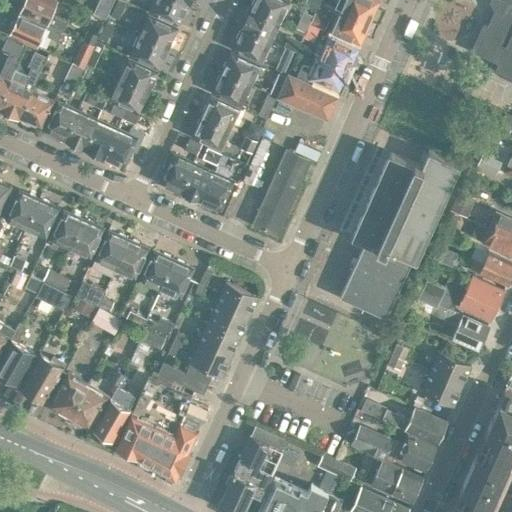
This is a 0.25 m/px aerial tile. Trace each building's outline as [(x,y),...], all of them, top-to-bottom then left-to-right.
[(23,0),(24,0),(19,10),(61,29),(65,20),(51,13),(56,0),(23,0)] [(97,0),(97,2),(92,12),(98,15),(105,18),(107,14),(109,10),(112,0),(97,0)] [(118,0),(116,0),(110,14),(118,18),(125,3),(118,0)] [(187,2),(181,0),(154,0),(150,9),(178,22),(182,13),(184,14),(188,6),(186,5),(187,2)] [(252,4),(251,7),(279,20),(288,0),(252,0),(251,4),(252,4)] [(305,0),(303,6),(314,11),(318,0),(305,0)] [(344,0),(341,8),(369,20),(378,0),(344,0)] [(493,14),(488,25),(483,22),(471,50),(497,62),(493,70),(511,78),(511,0),(489,0),(490,0),(504,7),(501,15),(496,13),(493,14)] [(251,7),(242,27),(270,40),(279,20),(251,7)] [(369,20),(341,8),(332,29),(360,41),(369,20)] [(309,22),(313,14),(303,9),(295,27),(304,31),(308,22),(309,22)] [(61,29),(19,10),(15,19),(11,20),(8,26),(10,29),(9,33),(36,45),(42,32),(57,39),(61,29)] [(323,28),(328,18),(320,15),(314,12),(313,14),(309,22),(311,23),(321,28),(323,29),(323,28)] [(148,13),(139,33),(167,46),(168,43),(171,42),(173,37),(172,35),(176,26),(148,13)] [(108,35),(109,36),(115,24),(106,20),(100,32),(108,35)] [(309,23),(304,34),(313,38),(318,27),(309,23)] [(270,40),(242,27),(241,30),(239,29),(235,37),(237,38),(233,47),(261,60),(270,40)] [(86,29),(82,38),(94,43),(95,40),(94,39),(96,34),(86,29)] [(100,32),(98,37),(106,41),(108,35),(100,32)] [(167,46),(139,33),(130,53),(158,66),(162,57),(165,56),(167,51),(166,48),(167,46)] [(329,34),(320,55),(348,68),(357,47),(329,34)] [(0,98),(9,78),(18,58),(18,59),(25,45),(6,37),(1,48),(9,51),(0,71),(0,98)] [(82,38),(71,61),(83,66),(86,61),(94,43),(82,38)] [(288,38),(284,46),(292,50),(292,49),(295,51),(299,43),(288,38)] [(103,43),(95,40),(94,43),(86,61),(93,64),(103,43)] [(292,50),(284,46),(275,66),(283,70),(292,50)] [(34,50),(27,65),(29,66),(39,70),(46,55),(34,50)] [(223,68),(222,71),(250,83),(259,63),(231,50),(227,59),(225,60),(222,65),(223,68)] [(348,68),(320,55),(310,76),(338,89),(348,68)] [(128,57),(119,77),(147,89),(148,87),(151,86),(153,81),(152,78),(156,69),(128,57)] [(83,66),(71,61),(62,80),(73,85),(79,72),(81,72),(83,66)] [(86,61),(83,66),(81,72),(87,75),(93,64),(86,61)] [(300,62),(295,74),(306,79),(311,67),(300,62)] [(0,106),(19,115),(31,88),(39,70),(29,66),(21,84),(9,78),(0,98),(0,106)] [(250,83),(222,71),(221,73),(218,74),(216,79),(217,82),(213,91),(241,103),(250,83)] [(269,91),(276,95),(285,75),(278,72),(269,91)] [(285,75),(276,95),(325,116),(324,118),(326,119),(327,117),(328,117),(338,93),(337,93),(337,94),(306,80),(306,79),(295,74),(294,75),(288,72),(286,76),(285,75)] [(147,89),(119,77),(110,97),(138,110),(142,101),(145,100),(147,95),(146,92),(147,89)] [(71,94),(82,99),(87,88),(76,83),(71,94)] [(31,88),(19,115),(21,116),(22,120),(29,123),(32,121),(41,125),(53,98),(31,88)] [(87,88),(82,99),(93,104),(97,95),(97,94),(97,93),(87,88)] [(257,112),(265,116),(275,96),(267,92),(257,112)] [(203,112),(202,114),(230,127),(239,107),(211,94),(207,103),(205,104),(202,109),(203,112)] [(481,99),(476,110),(496,119),(500,108),(481,99)] [(62,136),(65,137),(77,109),(57,100),(45,128),(54,132),(53,134),(61,137),(62,136)] [(111,110),(122,115),(125,108),(114,103),(111,110)] [(125,108),(122,115),(122,116),(135,122),(138,114),(125,108)] [(64,137),(84,146),(97,118),(77,109),(65,137),(64,137)] [(494,129),(506,135),(511,120),(511,115),(502,111),(494,129)] [(230,127),(202,114),(201,116),(198,118),(196,123),(197,125),(193,134),(221,147),(230,127)] [(84,146),(104,155),(117,127),(97,118),(84,146)] [(262,128),(251,123),(246,134),(257,139),(262,128)] [(117,127),(104,155),(105,155),(107,156),(106,158),(114,161),(115,160),(124,164),(137,136),(117,127)] [(240,147),(251,151),(257,139),(246,134),(240,147)] [(189,137),(184,147),(196,152),(201,142),(189,137)] [(202,156),(216,162),(221,152),(207,145),(202,156)] [(476,164),(494,172),(502,156),(484,147),(476,164)] [(253,222),(277,232),(310,158),(286,148),(253,222)] [(365,240),(339,295),(385,315),(411,261),(415,263),(459,163),(428,149),(428,150),(421,163),(414,160),(413,161),(388,149),(388,151),(389,151),(378,177),(376,176),(375,178),(377,179),(365,205),(364,204),(363,206),(364,207),(353,233),(351,232),(351,233),(365,240)] [(178,188),(181,189),(193,161),(173,152),(161,180),(170,184),(169,186),(177,190),(178,188)] [(221,152),(216,162),(230,168),(235,158),(221,152)] [(213,170),(201,198),(203,199),(202,201),(210,205),(211,203),(221,207),(232,181),(237,183),(246,163),(235,158),(230,168),(227,176),(213,170)] [(181,189),(201,198),(213,170),(193,161),(181,189)] [(0,208),(11,185),(1,181),(0,178),(0,208)] [(5,217),(25,226),(38,198),(36,196),(35,194),(30,191),(27,192),(18,188),(5,217)] [(459,188),(451,207),(468,214),(472,205),(468,192),(459,188)] [(38,198),(25,226),(45,235),(58,207),(49,203),(48,200),(43,198),(41,199),(38,198)] [(50,237),(70,246),(83,218),(80,217),(79,214),(74,212),(72,213),(63,209),(50,237)] [(511,217),(495,210),(489,223),(511,233),(511,217)] [(83,218),(70,246),(90,255),(103,227),(94,223),(93,220),(88,218),(85,219),(83,218)] [(511,233),(489,223),(477,218),(474,224),(486,229),(481,239),(511,253),(511,233)] [(95,257),(115,266),(128,238),(125,237),(124,234),(119,232),(117,233),(107,229),(95,257)] [(128,238),(115,266),(135,275),(148,247),(139,243),(138,240),(133,238),(130,239),(128,238)] [(432,257),(453,268),(460,255),(439,244),(432,257)] [(140,277),(160,286),(173,258),(170,257),(169,254),(164,252),(161,253),(152,249),(140,277)] [(478,270),(506,283),(511,268),(511,259),(487,249),(478,270)] [(2,253),(0,256),(0,259),(8,263),(11,257),(2,253)] [(14,255),(10,264),(21,269),(25,260),(14,255)] [(173,258),(160,286),(180,295),(193,267),(184,263),(183,260),(178,258),(175,259),(173,258)] [(48,267),(42,279),(53,284),(59,272),(48,267)] [(17,269),(12,280),(25,286),(30,275),(17,269)] [(204,269),(200,280),(206,283),(211,272),(204,269)] [(70,277),(59,272),(53,284),(64,289),(70,277)] [(418,294),(436,302),(437,300),(454,308),(456,303),(490,318),(504,288),(471,274),(465,285),(447,277),(442,285),(425,277),(418,294)] [(25,286),(36,291),(42,281),(42,280),(30,275),(25,286)] [(74,292),(98,304),(102,295),(101,295),(104,289),(81,278),(74,292)] [(42,281),(36,291),(58,301),(64,289),(53,284),(42,279),(42,280),(42,281)] [(206,283),(200,280),(195,291),(201,294),(206,283)] [(226,280),(217,300),(249,314),(258,294),(226,280)] [(102,295),(98,304),(109,309),(113,301),(102,295)] [(78,296),(73,305),(91,315),(96,306),(78,296)] [(217,300),(208,320),(240,334),(249,314),(217,300)] [(436,302),(432,312),(457,324),(452,334),(478,345),(488,323),(454,308),(437,300),(436,302)] [(91,320),(114,332),(122,318),(99,306),(91,320)] [(126,316),(143,324),(146,317),(129,309),(126,316)] [(146,317),(143,324),(165,334),(172,321),(159,315),(156,321),(146,317)] [(13,331),(10,337),(0,354),(0,374),(2,376),(7,375),(17,381),(34,352),(15,340),(25,324),(19,320),(13,331)] [(208,320),(199,340),(231,354),(240,334),(208,320)] [(0,346),(6,335),(10,337),(13,331),(0,323),(0,346)] [(138,338),(158,347),(163,335),(143,326),(138,338)] [(177,330),(172,340),(179,343),(184,332),(177,330)] [(179,343),(172,340),(167,351),(174,354),(179,343)] [(190,360),(213,370),(222,374),(231,354),(199,340),(190,360)] [(396,342),(391,352),(404,358),(409,347),(396,342)] [(453,404),(470,363),(439,349),(421,390),(453,404)] [(404,358),(391,352),(386,363),(399,369),(404,358)] [(20,386),(43,399),(64,362),(53,355),(50,359),(39,353),(20,386)] [(190,360),(185,371),(208,381),(213,370),(190,360)] [(208,381),(185,371),(163,361),(157,372),(203,393),(208,381)] [(117,384),(124,373),(116,369),(110,380),(117,384)] [(68,412),(70,413),(88,383),(68,371),(50,401),(60,407),(60,410),(65,413),(68,412)] [(192,394),(148,374),(117,443),(138,453),(137,455),(159,467),(159,466),(176,476),(198,427),(201,420),(208,405),(191,398),(192,394)] [(88,383),(70,413),(72,414),(72,417),(78,420),(81,419),(90,424),(107,394),(88,383)] [(117,384),(110,396),(93,426),(97,429),(98,432),(104,435),(107,434),(112,437),(127,412),(134,395),(117,384)] [(448,511),(511,511),(511,391),(504,388),(448,511)] [(416,394),(412,403),(419,406),(423,397),(416,394)] [(373,413),(381,416),(385,407),(377,403),(373,413)] [(382,417),(436,441),(446,418),(414,404),(409,417),(386,407),(382,417)] [(387,450),(425,466),(436,443),(407,430),(402,442),(359,423),(351,442),(384,456),(387,450)] [(272,431),(268,441),(282,448),(286,438),(272,431)] [(227,484),(223,492),(219,502),(237,511),(241,511),(256,481),(265,485),(282,448),(268,441),(250,433),(231,475),(229,474),(225,483),(227,484)] [(278,457),(293,464),(297,455),(283,448),(278,457)] [(317,463),(336,471),(350,478),(355,466),(341,460),(334,457),(323,452),(322,451),(321,452),(317,463)] [(370,482),(411,500),(422,474),(382,456),(370,482)] [(326,469),(318,486),(332,493),(340,475),(339,475),(335,473),(326,469)] [(268,487),(256,511),(317,511),(319,509),(325,511),(335,511),(342,497),(332,493),(318,486),(311,483),(307,491),(300,488),(274,476),(268,487)] [(349,510),(353,511),(405,511),(408,504),(360,483),(349,510)]
